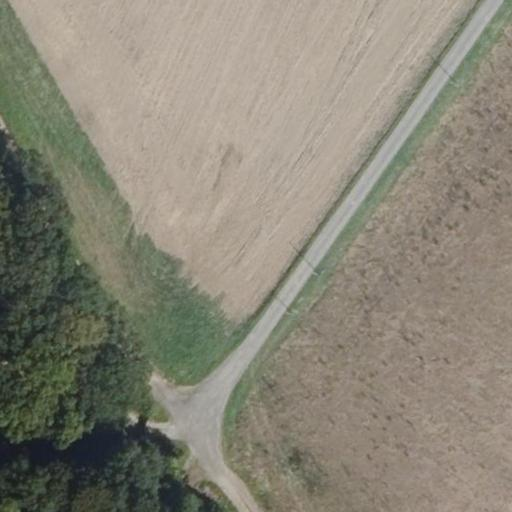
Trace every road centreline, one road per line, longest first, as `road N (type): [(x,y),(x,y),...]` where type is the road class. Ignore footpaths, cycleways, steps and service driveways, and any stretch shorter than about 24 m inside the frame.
road 1 (track): [(182,430),(232,374),(495,0)]
road 2 (track): [(182,430),(0,139)]
road 3 (track): [(0,369),(131,422),(182,430)]
